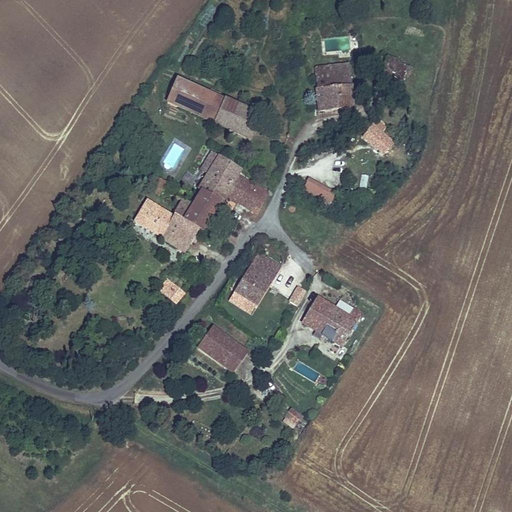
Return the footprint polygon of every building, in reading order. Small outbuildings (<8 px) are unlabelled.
[(408,56),(384,51),(379,83),(403,87),(408,56)] [(332,66),(334,77),(351,75),(350,64),(332,66)] [(355,110),(351,75),(334,77),(332,66),(314,69),(318,114),(355,110)] [(166,105),(209,123),(220,99),(176,81),(166,105)] [(257,114),(220,99),(209,123),(247,139),(257,114)] [(383,157),(394,145),(384,135),(389,130),(380,122),(363,139),(383,157)] [(198,171),(206,176),(218,158),(209,153),(198,171)] [(242,172),(218,158),(206,176),(197,191),(200,193),(217,203),(221,199),(255,220),(270,195),(240,177),(242,172)] [(156,183),(161,175),(155,172),(151,179),(156,183)] [(169,180),(161,175),(156,183),(163,187),(169,180)] [(217,203),(200,193),(192,207),(198,235),(202,237),(221,206),(217,203)] [(133,223),(185,256),(198,235),(192,207),(181,201),(173,216),(147,201),(133,223)] [(282,268),(256,253),(232,293),(258,308),(282,268)] [(175,308),(185,297),(168,282),(159,293),(175,308)] [(306,292),(297,287),(287,303),(297,308),(306,292)] [(354,308),(349,317),(317,298),(300,324),(341,350),(363,314),(354,308)] [(196,351),(222,369),(237,345),(212,328),(196,351)] [(248,353),(237,345),(222,369),(232,376),(248,353)] [(291,407),(280,420),(292,431),(303,418),(291,407)]
